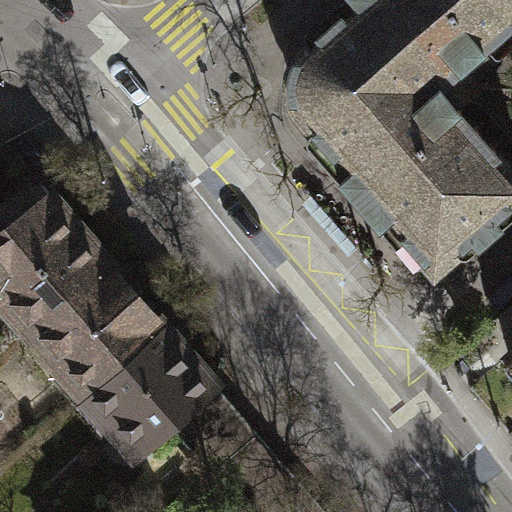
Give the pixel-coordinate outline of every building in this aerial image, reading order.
[(462,67),(403,0),(357,0),(303,47),(292,63),(286,78),(286,93),(291,105),(345,166),(333,176),(381,230),(392,220),(434,268),(469,237),(477,245),(501,224),(494,216),(511,200),(511,168),(440,86),(462,67)] [(511,0),(403,0),(462,67),(511,22),(511,0)] [(50,190),(0,230),(0,255),(4,261),(0,264),(0,276),(11,289),(1,297),(29,332),(112,265),(50,190)] [(112,265),(29,332),(21,341),(47,372),(55,366),(78,392),(161,321),(112,265)] [(161,321),(78,392),(131,455),(170,421),(215,382),(161,321)] [(215,382),(170,421),(210,471),(259,432),(215,382)] [(259,432),(210,471),(246,511),(297,511),(313,499),(259,432)]
